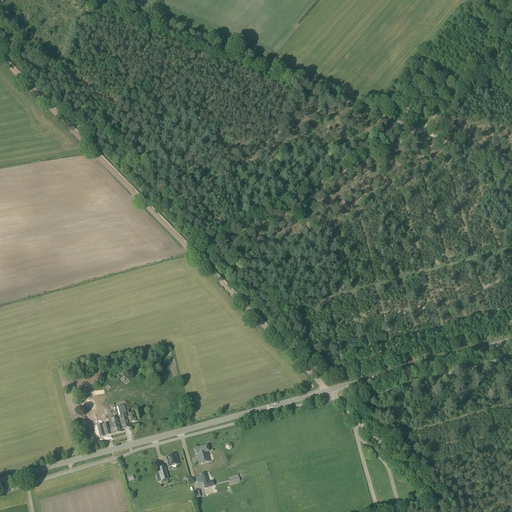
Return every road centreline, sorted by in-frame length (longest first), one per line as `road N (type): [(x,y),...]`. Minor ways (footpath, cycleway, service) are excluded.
road 1 (track): [(511,164),(110,0)]
road 2 (track): [(202,243),(418,130),(511,19)]
road 3 (tertiary): [(0,480),(267,407)]
road 4 (track): [(0,59),(188,250)]
road 5 (track): [(188,250),(328,390)]
road 6 (tertiary): [(511,340),(328,390)]
road 7 (track): [(387,465),(399,504),(377,508),(354,418)]
road 8 (unclassified): [(431,497),(328,390)]
